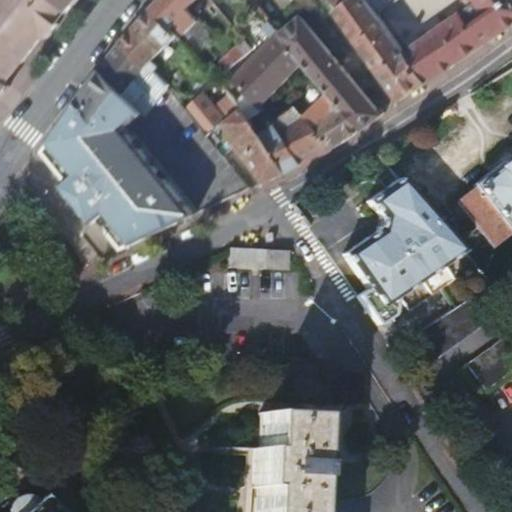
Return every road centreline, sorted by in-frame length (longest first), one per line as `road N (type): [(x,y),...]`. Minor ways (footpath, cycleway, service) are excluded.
road 1 (residential): [(0,330),(269,204),(511,47)]
road 2 (residential): [(0,160),(126,0)]
